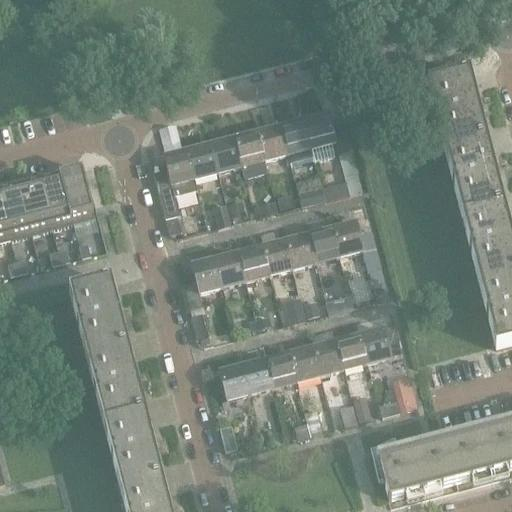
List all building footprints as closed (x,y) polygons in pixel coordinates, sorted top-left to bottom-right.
[(469,79),(427,90),(445,156),(486,145),(479,118),(483,113),(476,108),(469,79)] [(328,119),(304,126),(314,166),(334,161),(331,149),(335,148),(328,119)] [(281,132),(288,160),(291,172),(314,166),(304,126),(281,132)] [(281,132),(258,138),(265,166),(288,160),(281,132)] [(339,159),(350,156),(344,132),(332,135),(339,159)] [(258,138),(234,144),(242,172),(265,166),(258,138)] [(234,144),(211,150),(219,178),(242,172),(234,144)] [(486,145),(445,156),(462,222),(503,211),(496,183),(500,179),(493,173),(486,145)] [(211,150),(188,156),(195,184),(219,178),(211,150)] [(195,184),(188,156),(164,162),(167,175),(153,178),(164,216),(166,224),(177,221),(178,221),(181,221),(176,202),(198,196),(195,184)] [(341,168),(343,177),(355,174),(353,165),(341,168)] [(82,174),(61,180),(73,230),(95,224),(82,174)] [(355,174),(343,177),(345,184),(357,181),(355,174)] [(61,180),(40,185),(52,235),(73,230),(61,180)] [(357,181),(345,184),(347,191),(359,188),(357,181)] [(40,185),(19,191),(32,240),(52,235),(40,185)] [(359,188),(347,191),(349,200),(361,197),(359,188)] [(19,191),(0,195),(0,204),(11,246),(32,240),(19,191)] [(322,193),(298,199),(301,212),(325,206),(322,193)] [(335,204),(332,193),(325,195),(328,205),(335,204)] [(290,199),(277,202),(280,214),(293,211),(290,199)] [(0,204),(0,248),(11,246),(0,204)] [(243,206),(229,210),(232,223),(246,219),(243,206)] [(276,207),(259,212),(262,222),(278,218),(276,207)] [(503,211),(462,222),(479,288),(511,279),(511,240),(510,239),(503,211)] [(226,212),(214,215),(219,233),(231,230),(226,212)] [(178,221),(177,221),(166,224),(168,232),(180,229),(178,221)] [(356,228),(332,234),(340,263),(362,257),(363,257),(359,239),(356,228)] [(180,229),(168,232),(170,240),(182,237),(180,229)] [(332,234),(309,240),(316,269),(340,263),(332,234)] [(371,236),(359,239),(363,257),(362,257),(367,277),(369,277),(381,274),(371,236)] [(309,240),(286,246),(293,275),(316,269),(309,240)] [(286,246),(262,252),(270,281),(293,275),(286,246)] [(88,249),(79,251),(82,264),(91,261),(88,249)] [(262,252),(239,258),(247,287),(270,281),(262,252)] [(66,254),(58,256),(61,269),(70,267),(66,254)] [(58,256),(50,258),(53,271),(61,269),(58,256)] [(239,258),(216,264),(223,293),(247,287),(239,258)] [(223,293),(216,264),(192,270),(200,299),(223,293)] [(25,265),(16,267),(19,280),(28,278),(25,265)] [(16,267),(8,269),(11,282),(19,280),(16,267)] [(381,274),(369,277),(371,285),(383,282),(381,274)] [(511,279),(479,288),(494,347),(496,354),(511,349),(511,279)] [(383,282),(371,285),(373,292),(385,289),(383,282)] [(111,287),(70,297),(87,363),(128,353),(121,325),(125,320),(118,315),(111,287)] [(202,312),(196,287),(184,290),(191,315),(202,312)] [(385,289),(373,292),(375,299),(387,296),(385,289)] [(387,296),(375,299),(377,308),(389,305),(387,296)] [(350,300),(339,303),(342,317),(353,314),(354,314),(350,300)] [(317,306),(304,310),(308,323),(320,320),(317,306)] [(303,311),(287,315),(291,330),(306,326),(303,311)] [(191,321),(193,330),(205,326),(203,318),(191,321)] [(268,321),(256,324),(259,333),(271,330),(268,321)] [(256,324),(242,327),(245,337),(258,333),(259,333),(256,324)] [(205,326),(193,330),(195,337),(207,334),(205,326)] [(384,335),(360,341),(367,369),(391,363),(403,360),(395,332),(384,335)] [(207,334),(195,337),(197,345),(209,342),(207,334)] [(360,341),(337,347),(344,375),(367,369),(360,341)] [(337,347),(313,353),(321,381),(344,375),(337,347)] [(128,353),(87,363),(104,429),(145,418),(138,390),(142,386),(135,380),(128,353)] [(313,353),(290,359),(297,387),(321,381),(313,353)] [(290,359),(267,365),(274,393),(297,387),(290,359)] [(267,365),(244,371),(251,399),(274,393),(267,365)] [(251,399),(244,371),(220,377),(227,405),(251,399)] [(397,385),(399,394),(411,391),(409,382),(397,385)] [(413,398),(401,401),(403,408),(415,405),(413,398)] [(367,399),(354,403),(360,426),(373,423),(367,399)] [(415,405),(403,408),(405,417),(417,414),(415,405)] [(398,408),(379,412),(382,423),(401,418),(398,408)] [(352,410),(340,413),(344,431),(357,428),(352,410)] [(317,414),(305,417),(308,428),(312,441),(323,438),(317,414)] [(145,418),(104,429),(121,495),(162,484),(155,457),(158,449),(152,447),(145,418)] [(511,422),(376,458),(378,464),(388,504),(406,500),(408,508),(442,499),(440,491),(472,482),(474,490),(509,481),(507,473),(511,471),(511,422)] [(308,428),(295,431),(299,445),(310,442),(312,441),(308,428)] [(220,434),(222,442),(234,439),(232,431),(220,434)] [(234,439),(222,442),(224,449),(236,446),(234,439)] [(236,446),(224,449),(226,457),(238,454),(236,446)] [(169,511),(162,484),(121,495),(125,511),(169,511)]
